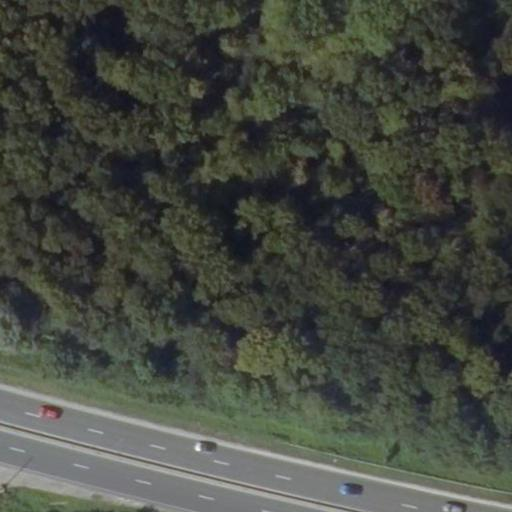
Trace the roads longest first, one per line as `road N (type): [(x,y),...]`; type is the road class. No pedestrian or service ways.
road 1 (trunk): [(454,511),(0,409)]
road 2 (trunk): [(0,449),(264,511)]
